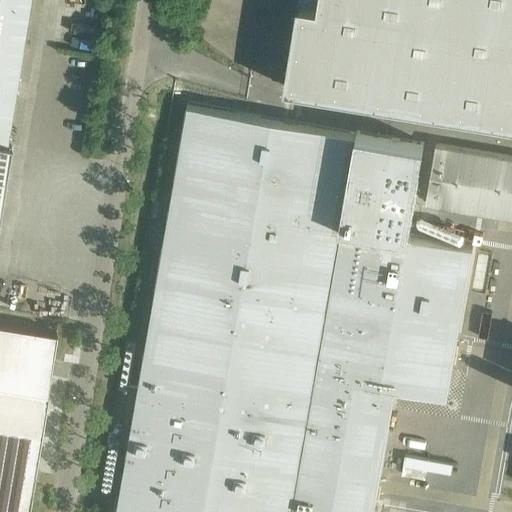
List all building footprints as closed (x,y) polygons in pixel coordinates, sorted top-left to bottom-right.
[(0,0),(0,186),(32,0),(0,0)] [(63,24),(97,25),(97,0),(71,0),(71,6),(63,6),(63,24)] [(511,0),(297,0),(284,87),(511,123),(511,0)] [(356,130),(356,132),(187,103),(116,511),(374,511),(396,386),(446,395),(472,245),(407,233),(423,141),(356,130)] [(425,201),(511,215),(511,155),(435,143),(431,166),(422,164),(420,175),(429,177),(425,201)] [(474,310),(472,322),(488,325),(490,314),(474,310)] [(0,511),(26,511),(46,392),(45,391),(55,332),(0,322),(0,511)] [(389,506),(405,507),(406,494),(390,493),(389,506)]
